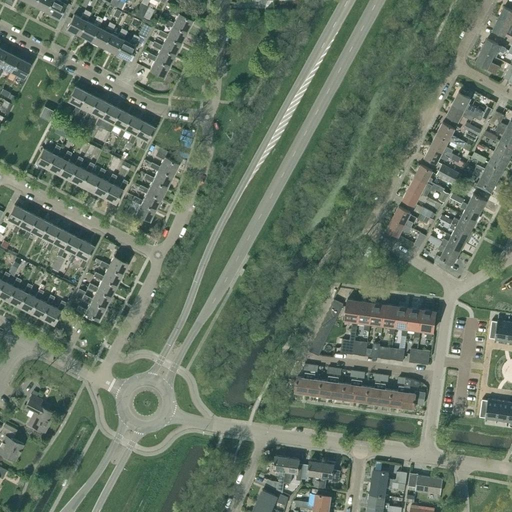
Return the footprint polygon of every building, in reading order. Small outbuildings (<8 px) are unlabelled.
[(36,0),(34,5),(46,11),(51,0),(36,0)] [(51,0),(46,11),(59,17),(67,0),(60,0),(59,0),(51,0)] [(141,0),(141,1),(135,15),(142,19),(149,5),(147,4),(148,0),(158,0),(164,2),(164,0),(141,0)] [(511,9),(505,6),(499,18),(511,24),(511,9)] [(68,9),(64,7),(59,16),(64,18),(68,9)] [(179,11),(171,7),(169,11),(177,15),(174,22),(173,24),(186,31),(192,19),(178,12),(179,11)] [(113,15),(118,18),(121,11),(116,8),(113,15)] [(67,28),(79,34),(86,20),(90,12),(85,9),(80,17),(74,14),(67,28)] [(79,34),(91,40),(98,27),(102,18),(97,15),(93,24),(86,20),(79,34)] [(181,42),(186,31),(173,24),(174,22),(165,18),(163,22),(171,26),(168,34),(167,35),(181,42)] [(505,35),(511,38),(511,32),(511,29),(511,24),(499,18),(493,30),(505,35)] [(91,40),(103,47),(110,33),(115,24),(109,22),(105,30),(98,27),(91,40)] [(138,33),(146,37),(151,27),(144,23),(138,33)] [(103,47),(115,53),(122,39),(127,30),(121,28),(117,36),(110,33),(103,47)] [(175,53),(181,42),(167,35),(168,34),(160,30),(158,34),(166,38),(162,45),(161,46),(175,53)] [(115,53),(128,59),(139,37),(133,34),(129,43),(122,39),(115,53)] [(499,51),(503,52),(506,48),(498,44),(499,44),(487,38),(482,50),(496,57),(499,51)] [(169,65),(175,53),(161,46),(162,45),(154,41),(152,45),(160,49),(156,56),(155,58),(169,65)] [(18,57),(6,50),(0,61),(0,74),(4,67),(11,70),(18,57)] [(481,66),(496,73),(500,66),(490,61),(493,55),(482,50),(476,62),(482,64),(481,66)] [(146,56),(154,60),(150,69),(143,66),(140,72),(154,80),(157,73),(163,76),(169,65),(155,58),(156,56),(148,52),(146,56)] [(30,63),(18,57),(11,70),(6,79),(12,81),(16,73),(23,77),(30,63)] [(86,92),(75,86),(68,99),(76,104),(72,112),(76,114),(80,106),(79,106),(86,92)] [(10,92),(3,88),(0,92),(0,93),(7,97),(10,92)] [(483,115),(481,118),(482,118),(487,120),(493,108),(487,105),(484,111),(468,103),(471,97),(466,95),(468,92),(462,88),(460,92),(459,91),(453,102),(465,109),(468,110),(467,113),(474,116),(476,112),(483,115)] [(98,97),(86,92),(79,106),(80,106),(88,110),(84,118),(87,119),(88,120),(92,112),(91,111),(98,97)] [(109,103),(98,97),(91,111),(92,112),(99,116),(95,123),(99,126),(103,118),(102,117),(109,103)] [(0,109),(8,114),(13,103),(5,99),(0,109)] [(462,114),(472,120),(474,116),(481,120),(482,118),(481,118),(483,115),(476,112),(474,116),(467,113),(468,110),(465,109),(453,102),(447,114),(459,120),(462,114)] [(120,109),(109,103),(102,117),(103,118),(110,121),(106,129),(110,131),(114,123),(113,123),(120,109)] [(48,120),(53,110),(45,105),(39,115),(48,120)] [(131,115),(120,109),(113,123),(114,123),(121,127),(117,135),(121,137),(126,129),(124,129),(131,115)] [(511,118),(507,127),(505,126),(506,124),(501,122),(505,115),(496,111),(490,121),(498,125),(511,132),(511,118)] [(143,120),(131,115),(124,129),(126,129),(133,133),(128,141),(133,143),(137,135),(135,134),(143,120)] [(154,126),(143,120),(135,134),(137,135),(144,139),(140,147),(144,149),(148,141),(147,140),(154,126)] [(467,121),(464,127),(479,135),(482,129),(467,121)] [(465,141),(451,134),(454,128),(443,122),(437,133),(448,140),(462,147),(465,141)] [(511,146),(511,132),(498,125),(496,130),(504,134),(500,140),(511,146)] [(463,128),(467,129),(467,130),(464,135),(475,141),(478,135),(479,136),(479,135),(464,127),(463,128)] [(498,136),(492,132),(489,137),(496,141),(497,138),(498,136)] [(451,158),(454,154),(451,153),(453,150),(445,146),(448,140),(437,133),(431,145),(446,153),(445,155),(451,158)] [(511,146),(500,140),(495,151),(508,158),(511,151),(511,146)] [(36,162),(48,167),(55,154),(56,154),(60,146),(56,144),(52,152),(43,148),(36,162)] [(425,157),(436,163),(439,157),(447,161),(449,157),(458,162),(460,158),(454,154),(451,158),(445,155),(446,153),(431,145),(425,157)] [(155,155),(163,159),(160,166),(159,168),(173,175),(178,163),(165,156),(166,155),(168,151),(160,146),(157,150),(155,155)] [(48,167),(59,173),(66,159),(67,160),(71,152),(68,150),(63,158),(56,154),(55,154),(48,167)] [(472,156),(478,159),(480,154),(475,151),(472,156)] [(508,158),(495,151),(489,162),(503,169),(508,158)] [(478,159),(484,162),(487,157),(480,154),(478,159)] [(59,173),(70,179),(77,165),(79,166),(83,158),(79,156),(75,164),(67,160),(66,159),(59,173)] [(121,166),(128,170),(131,164),(124,160),(121,166)] [(70,179),(81,185),(88,171),(90,172),(94,164),(90,162),(86,170),(79,166),(77,165),(70,179)] [(152,162),(150,166),(158,170),(154,177),(153,179),(167,186),(173,175),(159,168),(160,166),(152,162)] [(478,164),(475,168),(497,180),(503,169),(489,162),(486,168),(478,164)] [(442,163),(439,169),(458,178),(461,173),(442,163)] [(431,181),(433,178),(429,176),(432,170),(421,164),(415,175),(430,183),(431,181)] [(81,185),(93,190),(100,177),(101,177),(105,169),(101,167),(97,175),(90,172),(88,171),(81,185)] [(497,180),(475,168),(473,173),(481,177),(478,183),(476,182),(473,187),(482,192),(485,187),(492,191),(492,190),(493,189),(495,186),(495,185),(497,180)] [(436,174),(447,180),(455,184),(458,178),(439,169),(436,174)] [(93,190),(104,196),(111,183),(112,183),(116,175),(112,173),(108,181),(101,177),(100,177),(93,190)] [(154,177),(146,173),(144,177),(152,181),(148,189),(147,190),(161,197),(167,186),(153,179),(154,177)] [(415,175),(409,187),(421,193),(424,186),(428,188),(429,186),(435,189),(437,184),(431,181),(430,183),(415,175)] [(119,187),(112,183),(111,183),(104,196),(115,202),(122,189),(123,189),(128,181),(123,179),(119,187)] [(443,193),(444,189),(445,188),(437,184),(435,189),(443,193)] [(155,208),(161,197),(147,190),(148,189),(140,185),(138,189),(146,193),(142,200),(142,201),(155,208)] [(421,193),(409,187),(403,199),(414,205),(421,193)] [(445,202),(450,192),(444,189),(443,193),(439,199),(445,202)] [(474,193),(468,204),(481,210),(487,200),(474,193)] [(465,199),(458,195),(456,200),(462,203),(463,204),(464,202),(465,199)] [(142,200),(134,196),(132,200),(140,204),(136,213),(149,220),(155,208),(142,201),(142,200)] [(19,224),(26,210),(14,204),(7,218),(16,222),(12,230),(16,233),(20,225),(19,224)] [(476,221),(481,210),(468,204),(463,214),(476,221)] [(399,206),(393,217),(411,227),(414,222),(407,219),(411,212),(399,206)] [(424,206),(420,213),(430,217),(430,216),(433,218),(436,213),(433,211),(424,206)] [(37,216),(26,210),(19,224),(20,225),(27,228),(23,236),(27,238),(31,231),(30,230),(37,216)] [(418,218),(427,223),(430,217),(420,213),(418,218)] [(453,219),(448,216),(445,221),(451,224),(452,225),(453,222),(470,231),(476,221),(463,214),(460,219),(455,217),(453,219)] [(48,222),(37,216),(30,230),(31,231),(38,234),(34,243),(38,245),(42,237),(41,236),(48,222)] [(399,235),(402,229),(408,232),(411,227),(393,217),(387,229),(399,235)] [(59,227),(48,222),(41,236),(42,237),(49,240),(45,248),(49,251),(53,242),(52,242),(59,227)] [(470,231),(453,222),(452,225),(451,224),(449,227),(454,230),(452,235),(465,242),(470,231)] [(71,233),(59,227),(52,242),(53,242),(61,246),(57,254),(61,256),(65,248),(63,247),(71,233)] [(420,247),(426,235),(420,232),(414,244),(420,247)] [(82,239),(71,233),(63,247),(65,248),(72,252),(68,260),(72,262),(76,254),(75,253),(82,239)] [(428,239),(435,242),(437,238),(431,234),(428,239)] [(441,243),(459,252),(465,242),(452,235),(449,241),(443,238),(442,240),(441,243)] [(93,245),(82,239),(75,253),(76,254),(83,258),(79,266),(83,268),(88,259),(86,259),(93,245)] [(110,241),(107,247),(113,250),(116,244),(110,241)] [(441,256),(438,254),(435,260),(446,266),(448,261),(454,263),(459,252),(441,243),(440,245),(438,248),(443,251),(441,256)] [(128,262),(114,255),(109,264),(101,260),(100,263),(99,264),(107,268),(108,267),(122,274),(128,262)] [(9,273),(7,278),(10,279),(12,275),(14,275),(18,267),(13,264),(8,273),(9,273)] [(116,285),(122,274),(108,267),(107,268),(104,275),(96,271),(94,274),(94,275),(102,279),(102,278),(116,285)] [(0,288),(4,280),(5,281),(7,278),(9,273),(8,273),(5,271),(1,279),(0,278),(0,288)] [(17,277),(13,285),(5,281),(4,280),(0,288),(0,295),(8,300),(15,286),(17,287),(21,279),(17,277)] [(110,296),(116,285),(102,278),(102,279),(98,287),(90,283),(88,287),(96,291),(97,289),(110,296)] [(8,300),(19,306),(27,292),(28,292),(32,285),(28,283),(24,290),(17,287),(15,286),(8,300)] [(39,289),(35,296),(28,292),(27,292),(19,306),(31,311),(38,297),(39,298),(43,290),(42,290),(39,288),(39,289)] [(105,307),(110,296),(97,289),(96,291),(92,298),(84,294),(82,298),(90,302),(91,300),(105,307)] [(31,311),(42,317),(49,303),(51,304),(55,296),(50,294),(46,302),(39,298),(38,297),(31,311)] [(334,298),(332,304),(341,308),(344,303),(334,298)] [(358,320),(361,300),(348,298),(345,319),(353,320),(350,339),(348,339),(346,353),(353,354),(358,320)] [(60,310),(61,310),(66,302),(62,300),(58,308),(51,304),(49,303),(42,317),(53,323),(60,310)] [(86,309),(78,305),(76,309),(85,314),(85,312),(99,319),(105,307),(91,300),(90,302),(86,309)] [(373,302),(361,300),(358,320),(365,321),(364,329),(369,330),(370,322),(373,302)] [(386,304),(373,302),(370,322),(377,323),(377,331),(382,331),(383,324),(386,304)] [(341,308),(332,304),(329,309),(339,314),(341,308)] [(389,332),(395,333),(395,325),(398,305),(386,304),(383,324),(390,325),(389,332)] [(401,335),(407,335),(408,327),(411,307),(398,305),(395,325),(403,326),(401,335)] [(414,336),(419,336),(420,329),(423,309),(411,307),(408,327),(415,328),(414,336)] [(329,309),(327,314),(336,319),(339,314),(329,309)] [(436,311),(423,309),(420,329),(428,330),(426,338),(432,339),(433,331),(436,311)] [(324,319),(334,324),(336,319),(327,314),(324,319)] [(324,319),(322,324),(331,329),(334,324),(324,319)] [(495,338),(495,339),(506,341),(509,321),(498,319),(497,321),(497,325),(496,329),(496,333),(495,338)] [(319,330),(329,334),(331,329),(322,324),(319,330)] [(326,339),(329,334),(319,330),(317,335),(326,339)] [(324,344),(326,339),(317,335),(314,340),(324,344)] [(322,349),(324,344),(314,340),(312,345),(321,350),(322,349)] [(366,356),(368,342),(361,341),(359,355),(366,356)] [(371,356),(378,357),(380,345),(380,343),(373,342),(371,356)] [(319,355),(321,350),(312,345),(309,350),(319,355)] [(380,345),(378,357),(391,359),(392,347),(380,345)] [(398,348),(396,360),(403,361),(405,349),(401,348),(398,348)] [(411,348),(409,361),(416,362),(418,349),(411,348)] [(421,363),(428,364),(430,350),(423,349),(421,363)] [(310,378),(310,372),(305,372),(305,377),(298,376),(296,391),(308,393),(310,378)] [(308,393),(319,394),(321,379),(315,378),(315,373),(310,372),(310,378),(308,393)] [(333,381),(334,376),(329,375),(328,380),(321,379),(319,394),(331,396),(333,381)] [(331,396),(343,398),(345,383),(338,382),(339,376),(334,376),(333,381),(331,396)] [(357,384),(357,379),(352,378),(352,384),(345,383),(343,398),(355,399),(357,384)] [(413,379),(405,378),(405,382),(405,386),(404,386),(401,406),(414,408),(414,402),(424,404),(426,392),(416,391),(416,393),(410,392),(411,385),(419,386),(420,381),(413,379)] [(355,399),(366,401),(368,386),(362,385),(362,380),(357,379),(357,384),(355,399)] [(368,386),(366,401),(378,403),(380,388),(381,382),(376,381),(375,387),(368,386)] [(378,403),(390,404),(392,389),(385,388),(386,383),(381,382),(380,388),(378,403)] [(401,406),(404,386),(399,385),(398,390),(392,389),(390,404),(401,406)] [(34,410),(28,423),(44,431),(54,412),(39,405),(42,399),(32,393),(25,406),(34,410)] [(485,416),(485,418),(496,420),(499,400),(488,398),(488,400),(487,404),(487,408),(486,412),(485,416)] [(499,400),(496,420),(507,421),(510,401),(499,400)] [(4,453),(16,459),(24,444),(12,438),(15,432),(4,426),(0,433),(0,437),(3,439),(0,444),(0,452),(3,454),(4,453)] [(283,491),(284,482),(288,457),(276,455),(274,468),(279,469),(278,475),(280,475),(279,481),(272,480),(267,478),(265,483),(282,491),(283,491)] [(300,459),(288,457),(284,482),(291,482),(293,471),(298,472),(296,479),(302,480),(303,477),(304,464),(299,463),(300,459)] [(313,482),(314,482),(314,486),(319,487),(322,462),(316,461),(316,459),(311,458),(311,460),(310,460),(310,464),(304,464),(303,477),(309,478),(309,473),(314,474),(313,482)] [(322,462),(319,487),(325,488),(327,476),(332,477),(332,481),(339,482),(340,470),(333,469),(334,463),(333,463),(334,461),(327,460),(327,462),(322,462)] [(372,482),(387,484),(391,485),(391,487),(398,488),(399,483),(405,484),(407,472),(400,471),(397,470),(396,479),(388,477),(388,471),(374,469),(372,482)] [(418,474),(410,473),(409,485),(416,486),(416,491),(441,494),(443,479),(434,478),(431,478),(431,477),(418,475),(418,474)] [(391,489),(391,487),(391,485),(387,484),(372,482),(370,494),(385,496),(386,488),(391,489)] [(327,490),(313,488),(312,493),(316,494),(315,506),(329,508),(331,495),(327,495),(327,490)] [(263,489),(257,501),(272,508),(275,500),(286,505),(288,497),(279,492),(277,495),(263,489)] [(384,502),(385,496),(370,494),(369,505),(383,507),(388,507),(388,508),(388,510),(394,511),(395,506),(389,505),(389,503),(384,502)] [(257,501),(252,511),(270,511),(272,508),(257,501)]
